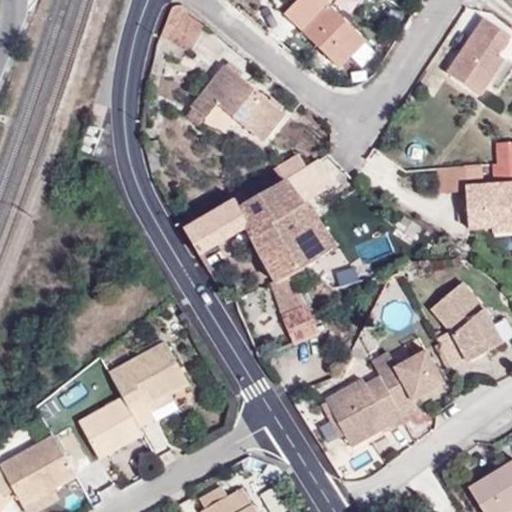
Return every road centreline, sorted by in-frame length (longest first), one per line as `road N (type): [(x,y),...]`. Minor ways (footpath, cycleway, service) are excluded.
road 1 (unclassified): [(146,0),(127,90),(137,175),(215,319),(279,410)]
road 2 (residential): [(193,0),(325,97),(359,102),(382,89),(454,0)]
road 3 (residential): [(279,410),(104,511)]
